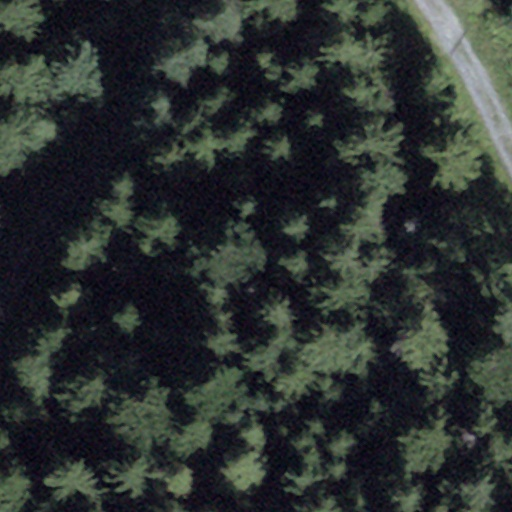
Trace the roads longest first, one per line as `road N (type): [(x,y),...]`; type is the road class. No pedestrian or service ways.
road 1 (track): [(0,330),(174,0)]
road 2 (track): [(445,0),(511,125)]
